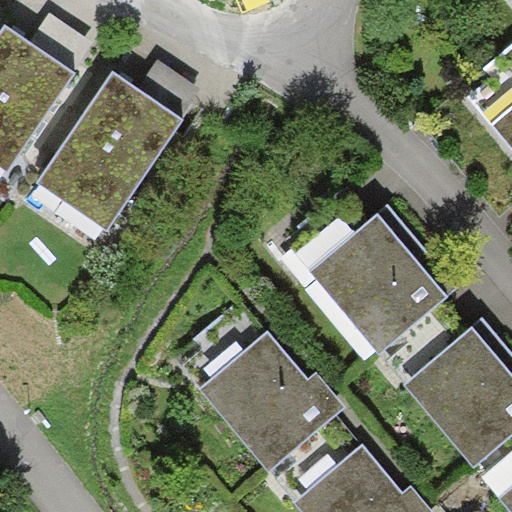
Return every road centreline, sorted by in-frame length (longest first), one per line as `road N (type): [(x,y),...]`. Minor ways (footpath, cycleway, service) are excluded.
road 1 (residential): [(303,44),(511,279)]
road 2 (residential): [(303,44),(222,36),(151,0)]
